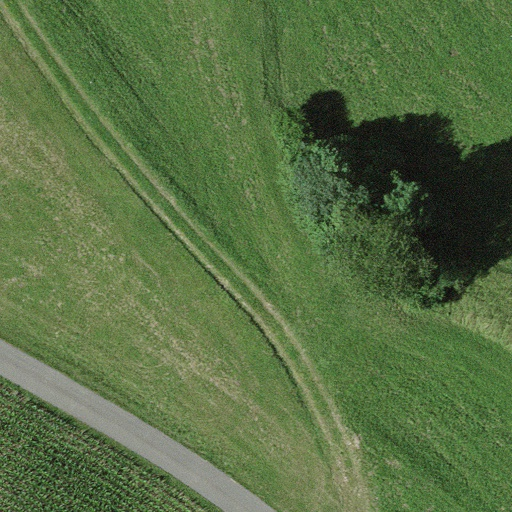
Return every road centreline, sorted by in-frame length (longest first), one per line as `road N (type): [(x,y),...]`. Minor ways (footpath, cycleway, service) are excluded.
road 1 (track): [(350,511),(351,495),(316,409),(270,333),(47,83),(0,12)]
road 2 (track): [(244,511),(0,365)]
